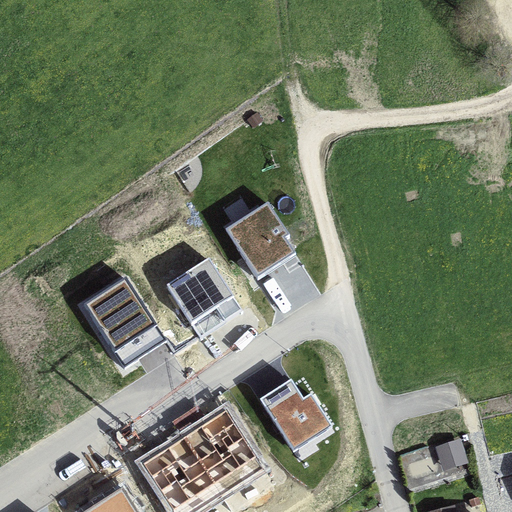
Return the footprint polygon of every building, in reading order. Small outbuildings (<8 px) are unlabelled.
[(284,241),(289,238),(268,205),(225,232),(257,282),(295,258),(284,241)] [(236,315),(200,260),(169,280),(205,335),(236,315)] [(127,290),(92,313),(127,367),(162,344),(127,290)] [(82,385),(46,330),(12,352),(47,407),(82,385)] [(47,407),(12,352),(0,359),(0,408),(13,429),(47,407)] [(299,377),(268,397),(303,451),(334,432),(299,377)] [(0,437),(13,429),(0,408),(0,437)] [(218,416),(184,439),(219,493),(254,471),(218,416)] [(189,511),(219,493),(184,439),(149,461),(181,511),(189,511)] [(127,511),(116,494),(87,511),(127,511)]
